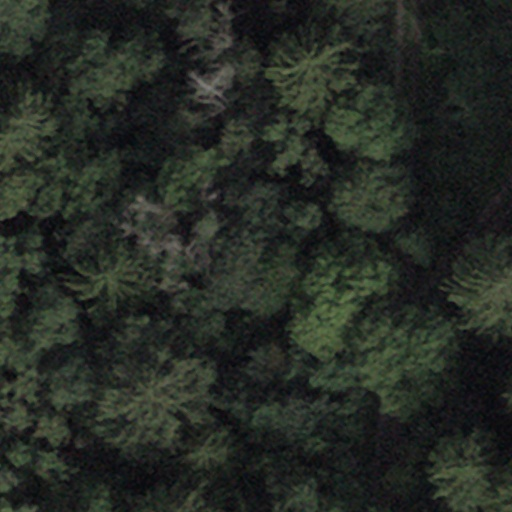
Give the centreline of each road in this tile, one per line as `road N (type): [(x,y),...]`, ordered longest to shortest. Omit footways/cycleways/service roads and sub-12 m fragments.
road 1 (track): [(381,511),(406,299),(407,0)]
road 2 (track): [(406,299),(448,265),(511,170)]
